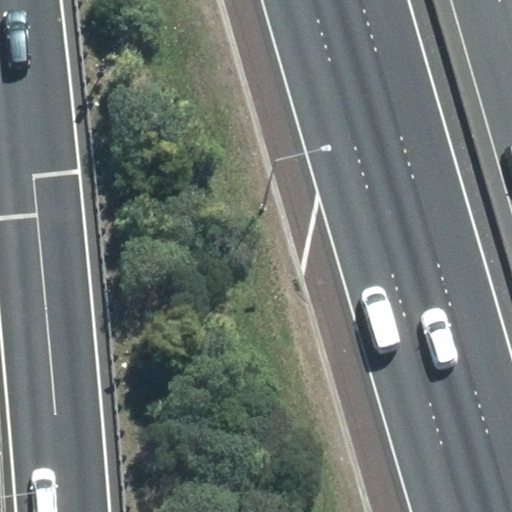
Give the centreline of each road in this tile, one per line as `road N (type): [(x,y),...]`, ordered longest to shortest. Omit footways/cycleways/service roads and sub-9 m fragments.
road 1 (motorway): [(511,509),(363,0)]
road 2 (motorway): [(55,511),(36,175),(13,0)]
